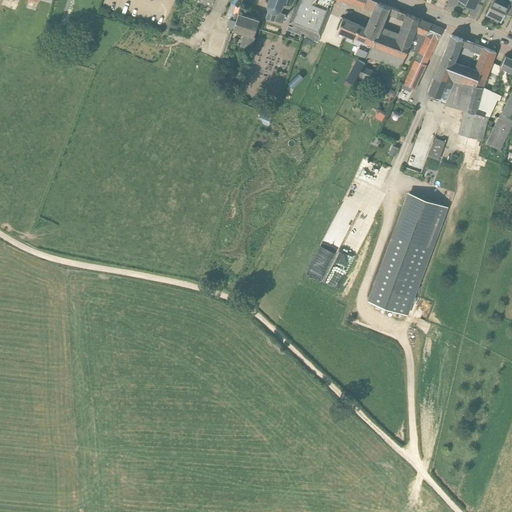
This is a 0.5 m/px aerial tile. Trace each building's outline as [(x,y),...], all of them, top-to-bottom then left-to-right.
[(27,0),(24,9),(36,13),(39,0),(27,0)] [(268,0),(268,2),(266,2),(266,3),(268,4),(267,5),(268,6),(268,8),(268,9),(269,10),(266,18),(282,23),(285,16),(286,17),(287,15),(277,12),(278,12),(279,11),(280,10),(281,9),(281,8),(283,9),(283,7),(282,7),(284,1),(285,1),(286,3),(287,3),(286,1),(286,0),(268,0)] [(296,0),(288,24),(294,27),(293,28),(288,26),(286,30),(316,42),(318,35),(331,0),(296,0)] [(458,0),(465,3),(465,4),(474,9),(475,8),(474,8),(476,4),(477,0),(458,0)] [(502,0),(492,0),(486,14),(501,21),(505,14),(511,17),(511,15),(511,0),(507,0),(507,2),(502,0)] [(379,28),(382,29),(387,14),(389,7),(377,2),(366,28),(342,18),(337,31),(355,39),(355,37),(372,45),(378,32),(379,28)] [(400,11),(389,7),(387,14),(397,18),(400,11)] [(236,22),(233,31),(243,34),(239,45),(250,49),(254,36),(254,35),(259,20),(239,13),(236,22)] [(404,21),(398,39),(378,32),(372,45),(367,57),(399,69),(408,49),(417,54),(420,46),(431,24),(407,14),(404,21)] [(233,31),(236,22),(229,20),(227,28),(233,31)] [(431,24),(420,46),(433,52),(443,29),(431,24)] [(454,61),(462,39),(451,35),(433,78),(428,93),(440,97),(444,86),(452,89),(447,102),(446,106),(465,111),(459,131),(483,140),(488,122),(490,114),(485,112),(486,109),(478,107),(484,87),(487,76),(490,66),(496,52),(472,43),(469,50),(481,55),(476,70),(454,61)] [(359,48),(357,54),(367,58),(369,51),(359,48)] [(511,91),(508,99),(501,113),(500,112),(485,141),(499,148),(511,122),(511,59),(506,56),(501,67),(511,72),(511,91)] [(357,76),(362,66),(364,62),(358,59),(346,81),(352,85),(357,76)] [(372,82),(373,82),(376,71),(362,66),(357,76),(362,78),(359,85),(369,89),(372,82)] [(416,90),(420,81),(407,75),(401,88),(410,92),(412,88),(416,90)] [(499,95),(484,87),(478,107),(486,109),(485,112),(490,114),(499,95)] [(281,99),(275,118),(285,120),(291,102),(281,99)] [(362,110),(367,112),(372,102),(367,99),(362,110)] [(440,160),(447,140),(435,136),(429,156),(440,160)] [(395,157),(399,149),(392,146),(388,154),(395,157)] [(406,190),(371,300),(412,314),(447,203),(406,190)] [(324,239),(308,272),(323,280),(339,246),(324,239)]
